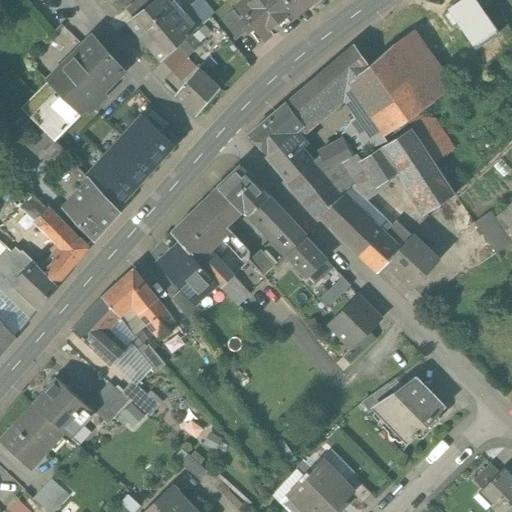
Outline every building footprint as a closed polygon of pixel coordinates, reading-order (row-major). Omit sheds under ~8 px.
[(96,0),(104,9),(109,5),(115,0),(96,0)] [(115,0),(109,5),(118,16),(125,11),(124,10),(137,0),(115,0)] [(137,0),(124,10),(125,11),(132,21),(158,0),(137,0)] [(128,24),(162,61),(179,45),(186,37),(212,14),(205,7),(197,14),(192,8),(180,19),(161,0),(158,0),(132,21),(128,24)] [(253,27),(263,40),(295,16),(282,0),(247,0),(237,9),(244,18),(240,21),(239,22),(247,32),(253,27)] [(282,0),(295,16),(315,0),(282,0)] [(456,0),(446,7),(449,11),(442,16),(451,30),(458,25),(476,50),(498,34),(481,9),(485,7),(479,0),(456,0)] [(511,1),(511,0),(497,0),(501,9),(511,1)] [(247,32),(239,22),(240,21),(232,12),(217,24),(232,43),(247,32)] [(286,104),(302,122),(346,85),(364,112),(354,119),(373,147),(385,141),(381,136),(406,119),(433,101),(432,100),(451,87),(414,32),(395,45),(394,44),(368,66),(354,45),(286,104)] [(79,113),(123,71),(93,37),(48,82),(79,113)] [(186,37),(179,45),(188,55),(196,48),(186,37)] [(511,52),(503,66),(511,71),(511,52)] [(175,96),(196,116),(220,90),(198,69),(175,96)] [(52,139),(79,113),(48,82),(21,110),(23,113),(32,121),(42,130),(52,139)] [(412,128),(435,164),(447,157),(457,151),(433,115),(439,111),(433,101),(406,119),(412,128)] [(249,135),(289,182),(310,164),(299,150),(304,146),(292,131),(302,122),(286,104),(249,135)] [(150,110),(142,119),(160,135),(168,126),(150,110)] [(32,121),(23,113),(14,123),(23,131),(32,121)] [(160,135),(142,119),(142,118),(123,138),(154,167),(173,147),(160,135)] [(357,155),(373,147),(354,119),(345,141),(353,157),(357,155)] [(412,128),(361,160),(378,186),(397,174),(426,214),(455,195),(435,164),(412,128)] [(55,142),(52,139),(42,130),(27,146),(56,172),(70,157),(55,142)] [(136,186),(154,167),(123,138),(105,158),(136,186)] [(320,156),(326,170),(353,157),(345,141),(319,154),(320,156)] [(363,196),(378,186),(361,160),(357,155),(353,157),(326,170),(319,175),(338,197),(342,194),(382,231),(390,222),(363,196)] [(318,217),(378,273),(386,264),(411,235),(398,223),(387,236),(382,231),(342,194),(338,197),(319,175),(326,170),(320,156),(310,164),(289,182),(318,217)] [(435,164),(455,195),(465,185),(447,157),(435,164)] [(117,208),(136,186),(105,158),(87,177),(90,180),(117,208)] [(239,168),(217,189),(240,213),(244,209),(262,192),(239,168)] [(117,208),(90,180),(64,209),(93,242),(120,212),(117,208)] [(217,189),(171,233),(181,244),(197,262),(208,250),(228,230),(225,227),(240,213),(217,189)] [(36,222),(46,209),(30,192),(29,194),(25,190),(20,195),(24,198),(0,223),(0,232),(14,245),(36,222)] [(305,239),(262,192),(244,209),(273,241),(270,244),(273,247),(253,265),(264,277),(286,256),(305,239)] [(511,201),(496,217),(511,234),(511,201)] [(46,209),(36,222),(60,248),(39,268),(57,286),(88,248),(49,207),(46,209)] [(511,242),(511,241),(491,212),(475,223),(496,254),(511,242)] [(386,264),(412,288),(438,261),(411,235),(386,264)] [(324,259),(305,239),(286,256),(305,278),(324,259)] [(0,288),(0,265),(12,253),(0,240),(0,291),(1,290),(0,288)] [(197,262),(181,244),(160,263),(182,289),(194,301),(195,300),(215,282),(197,262)] [(26,300),(38,311),(54,291),(57,286),(39,268),(23,252),(22,253),(17,248),(12,253),(0,265),(0,288),(1,290),(19,308),(26,300)] [(264,277),(253,265),(240,251),(235,255),(241,262),(237,266),(240,269),(232,276),(208,250),(197,262),(215,282),(234,303),(264,277)] [(333,268),(324,259),(305,278),(313,286),(333,268)] [(132,269),(102,298),(119,317),(130,307),(137,315),(157,299),(132,269)] [(330,306),(350,286),(343,278),(323,298),(330,306)] [(194,301),(182,289),(171,299),(190,322),(204,310),(195,300),(194,301)] [(0,291),(0,320),(15,338),(28,323),(38,311),(26,300),(19,308),(1,290),(0,291)] [(381,319),(358,296),(328,326),(351,348),(368,332),(381,319)] [(102,298),(71,330),(110,366),(111,364),(126,349),(106,331),(119,317),(102,298)] [(157,299),(137,315),(158,338),(175,324),(157,299)] [(137,337),(119,317),(106,331),(126,349),(137,337)] [(0,356),(16,338),(15,338),(0,320),(0,356)] [(368,332),(351,348),(342,357),(351,365),(376,340),(368,332)] [(161,365),(137,337),(126,349),(111,364),(132,383),(135,385),(150,369),(154,372),(161,365)] [(444,406),(416,377),(394,392),(375,406),(376,407),(408,441),(411,438),(412,439),(419,432),(418,431),(444,406)] [(36,403),(34,405),(64,433),(70,438),(82,425),(82,419),(80,417),(89,408),(87,406),(58,379),(44,394),(46,396),(38,406),(36,403)] [(108,383),(87,406),(89,408),(96,414),(107,425),(119,412),(129,401),(121,395),(108,383)] [(121,395),(129,401),(138,410),(140,409),(149,398),(135,385),(132,383),(121,395)] [(376,407),(375,406),(394,392),(388,384),(362,401),(370,412),(376,407)] [(149,398),(140,409),(146,415),(149,417),(158,406),(149,398)] [(146,415),(140,409),(138,410),(129,401),(119,412),(134,426),(146,415)] [(34,405),(1,442),(32,469),(64,433),(34,405)] [(96,414),(89,408),(80,417),(82,419),(82,425),(87,424),(96,414)] [(209,431),(203,443),(218,449),(223,437),(209,431)] [(322,461),(342,482),(351,474),(353,472),(333,451),(322,461)] [(187,453),(179,462),(201,481),(208,472),(187,453)] [(322,461),(305,478),(337,510),(353,493),(342,482),(322,461)] [(482,490),(499,473),(491,464),(474,481),(482,490)] [(304,511),(288,495),(305,478),(295,468),(271,495),(288,511),(304,511)] [(498,511),(504,511),(511,504),(511,479),(502,470),(499,473),(482,490),(494,502),(491,505),(498,511)] [(342,482),(353,493),(362,502),(371,494),(351,474),(342,482)] [(304,511),(334,511),(337,510),(305,478),(288,495),(304,511)] [(53,479),(34,500),(47,511),(56,511),(71,496),(53,479)] [(169,488),(145,511),(182,511),(189,505),(178,494),(179,492),(179,491),(178,490),(178,489),(177,488),(176,487),(175,486),(174,486),(172,486),(171,487),(170,487),(169,488)] [(30,511),(17,499),(8,509),(10,511),(30,511)]
